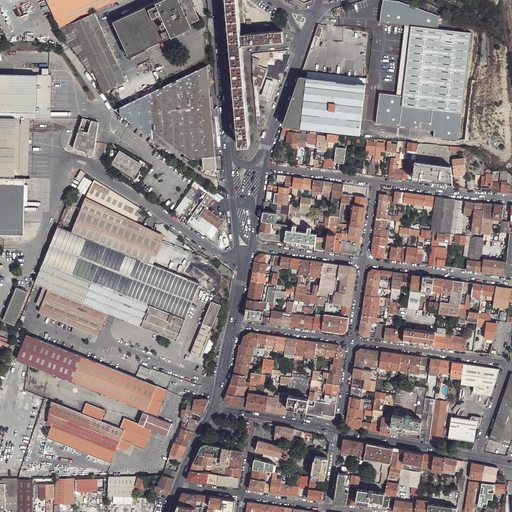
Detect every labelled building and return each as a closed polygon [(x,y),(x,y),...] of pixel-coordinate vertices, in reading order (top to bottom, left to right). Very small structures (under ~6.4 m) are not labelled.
[(112,3),(117,0),(45,0),(49,7),(58,27),(72,21),(94,11),(112,3)] [(163,0),(156,4),(170,36),(191,26),(188,22),(178,0),(163,0)] [(188,0),(178,0),(188,22),(197,18),(188,0)] [(226,0),(239,141),(239,145),(251,144),(242,45),(284,41),(283,30),(241,34),(237,0),(226,0)] [(382,0),(381,23),(405,25),(411,26),(437,29),(439,16),(398,2),(383,0),(382,0)] [(113,7),(112,3),(94,11),(95,12),(96,15),(113,7)] [(131,54),(170,36),(156,4),(116,22),(131,54)] [(16,8),(19,16),(25,14),(22,5),(16,8)] [(108,41),(96,15),(95,12),(72,22),(104,91),(127,81),(108,41)] [(72,22),(72,21),(58,27),(72,46),(99,85),(104,92),(104,91),(72,22)] [(396,96),(403,96),(411,26),(405,25),(396,96)] [(318,26),(311,43),(316,45),(319,37),(320,37),(322,31),(322,29),(322,28),(320,27),(318,26)] [(403,96),(402,106),(462,112),(471,33),(437,29),(411,26),(403,96)] [(255,84),(261,87),(268,68),(257,64),(253,76),(255,84)] [(208,66),(114,109),(128,119),(150,136),(154,131),(193,159),(203,158),(207,158),(208,169),(218,168),(217,155),(211,96),(208,66)] [(0,117),(29,118),(50,118),(51,74),(48,74),(49,68),(41,68),(41,74),(35,74),(0,73),(0,117)] [(308,72),(307,77),(362,84),(365,84),(366,79),(308,72)] [(284,125),(360,134),(361,123),(365,84),(362,84),(307,77),(300,77),(283,125),(284,125)] [(269,98),(275,81),(271,80),(267,79),(261,96),(266,97),(269,98)] [(402,106),(403,96),(396,96),(380,94),(376,123),(434,131),(433,137),(458,140),(462,112),(402,106)] [(214,95),(211,96),(217,155),(220,155),(214,95)] [(29,118),(0,117),(0,235),(5,235),(23,236),(24,175),(27,175),(28,150),(31,148),(31,145),(28,143),(29,118)] [(99,122),(93,120),(91,126),(90,130),(89,133),(83,131),(80,130),(74,148),(86,151),(85,153),(86,155),(92,156),(93,155),(95,153),(99,122)] [(281,131),(280,135),(288,136),(287,140),(292,141),(292,146),(297,147),(298,145),(298,142),(299,133),(288,131),(288,132),(281,131)] [(299,133),(298,142),(307,143),(308,133),(306,133),(301,132),(299,132),(299,133)] [(308,133),(307,143),(316,145),(318,135),(315,134),(310,134),(308,133)] [(338,135),(328,134),(327,136),(327,141),(337,142),(338,135)] [(318,135),(316,145),(316,147),(317,147),(317,149),(325,150),(327,141),(327,136),(318,135)] [(359,138),(353,137),(353,139),(352,145),(361,146),(362,138),(359,138)] [(371,139),(367,139),(367,143),(366,146),(366,149),(369,150),(368,154),(373,154),(375,155),(377,142),(374,142),(371,142),(371,139)] [(383,143),(377,142),(375,155),(375,159),(377,159),(380,159),(380,155),(381,151),(386,152),(386,151),(388,140),(383,140),(383,143)] [(391,141),(388,140),(386,151),(393,152),(393,155),(396,155),(396,153),(397,146),(398,141),(393,141),(393,143),(391,143),(391,141)] [(408,142),(398,141),(397,146),(401,147),(400,153),(400,158),(405,159),(406,152),(407,149),(408,142)] [(408,142),(407,149),(415,150),(417,151),(418,143),(408,142)] [(449,146),(418,143),(417,151),(416,153),(415,161),(451,166),(449,146)] [(346,149),(336,147),(334,160),(340,161),(340,162),(344,163),(346,149)] [(135,177),(143,164),(121,151),(113,164),(135,177)] [(334,160),(325,158),(323,166),(333,168),(334,162),(334,160)] [(465,170),(464,158),(452,159),(453,175),(464,174),(463,170),(465,170)] [(451,166),(415,161),(412,178),(424,180),(424,179),(432,180),(432,181),(452,184),(451,166)] [(396,165),(394,164),(392,178),(402,180),(404,170),(398,169),(398,165),(396,165)] [(86,173),(81,170),(76,178),(81,181),(86,173)] [(504,172),(493,172),(493,175),(491,191),(500,192),(501,181),(507,182),(508,173),(504,172)] [(491,191),(493,175),(486,174),(486,177),(481,177),(481,188),(479,188),(478,190),(481,190),(491,191)] [(293,187),(294,177),(286,176),(286,181),(285,187),(290,188),(293,188),(293,187)] [(295,187),(303,188),(304,178),(294,177),(293,187),(295,187)] [(313,190),(314,180),(304,178),(303,188),(313,190)] [(142,209),(94,179),(86,196),(136,222),(142,209)] [(466,179),(467,189),(474,190),(475,180),(466,179)] [(322,195),(324,181),(314,180),(313,190),(312,194),(315,194),(315,193),(322,195)] [(332,196),(334,183),(324,181),(322,195),(332,196)] [(501,181),(500,192),(509,193),(510,184),(507,184),(507,182),(501,181)] [(343,189),(344,184),(334,183),(332,196),(336,197),(342,198),(342,194),(343,189)] [(367,187),(356,186),(355,192),(354,196),(356,196),(367,198),(368,189),(367,187)] [(219,193),(216,191),(211,188),(208,193),(215,198),(219,193)] [(404,202),(405,192),(395,191),(394,198),(388,197),(388,195),(382,194),(382,193),(380,193),(379,200),(387,201),(390,201),(403,203),(404,202)] [(404,202),(422,205),(424,205),(425,195),(416,194),(405,192),(404,202)] [(209,207),(215,198),(208,193),(201,201),(207,206),(209,207)] [(278,203),(288,204),(289,196),(289,194),(280,193),(279,200),(278,203)] [(350,202),(351,195),(342,194),(342,198),(341,203),(345,203),(349,204),(350,202)] [(428,205),(430,206),(433,206),(434,196),(425,195),(424,205),(426,205),(428,205)] [(82,207),(72,232),(135,258),(141,260),(153,264),(162,242),(163,240),(164,235),(147,227),(136,222),(86,196),(82,207)] [(366,206),(367,198),(356,196),(355,205),(366,206)] [(432,217),(452,220),(455,199),(435,196),(434,206),(433,210),(432,217)] [(299,212),(310,214),(311,203),(311,199),(301,197),(300,207),(299,212)] [(465,201),(455,199),(452,220),(451,233),(465,236),(468,236),(471,237),(471,236),(471,231),(474,215),(463,214),(465,201)] [(339,217),(341,203),(339,202),(340,200),(337,200),(335,213),(330,212),(330,216),(339,217)] [(379,200),(378,208),(387,210),(387,209),(386,209),(387,203),(387,201),(379,200)] [(201,201),(192,215),(198,220),(201,215),(207,207),(207,206),(201,201)] [(463,214),(474,215),(475,203),(465,201),(463,214)] [(289,214),(289,213),(289,210),(290,206),(290,205),(288,204),(278,203),(277,213),(284,214),(289,214)] [(480,233),(484,203),(475,203),(474,215),(471,231),(474,232),(480,233)] [(492,219),(494,204),(484,203),(480,233),(484,233),(491,234),(491,232),(491,229),(492,223),(492,219)] [(504,205),(494,204),(492,219),(498,219),(501,220),(504,205)] [(363,226),(366,206),(355,205),(354,205),(353,215),(352,216),(351,225),(363,226)] [(207,207),(201,215),(219,227),(225,219),(207,207)] [(398,221),(401,221),(402,212),(398,212),(398,216),(388,215),(388,213),(385,213),(386,211),(387,211),(387,210),(378,208),(376,217),(386,219),(390,219),(398,221)] [(275,223),(277,213),(265,211),(263,211),(262,221),(274,223),(275,223)] [(275,223),(282,224),(284,214),(277,213),(275,223)] [(330,216),(322,215),(319,215),(319,218),(319,219),(318,225),(318,228),(328,229),(330,216)] [(338,223),(339,217),(330,216),(328,229),(328,233),(336,235),(336,233),(337,225),(338,223)] [(376,217),(375,227),(385,229),(386,229),(386,228),(385,227),(386,219),(376,217)] [(433,231),(451,233),(452,220),(432,217),(431,227),(431,231),(433,231)] [(274,223),(262,221),(260,231),(270,233),(271,226),(273,227),(274,223)] [(509,228),(509,222),(501,221),(500,232),(509,232),(509,228)] [(286,235),(287,229),(287,225),(282,224),(275,223),(274,223),(273,227),(274,227),(281,228),(281,229),(281,233),(281,234),(286,235)] [(361,236),(363,226),(351,225),(350,224),(349,233),(349,234),(361,236)] [(315,248),(316,237),(317,233),(311,233),(312,227),(308,227),(307,232),(296,230),(297,225),(293,225),(293,230),(287,229),(286,235),(285,242),(284,243),(293,244),(293,243),(300,244),(300,245),(315,248)] [(51,244),(128,275),(134,278),(141,260),(135,258),(72,232),(58,226),(51,244)] [(375,227),(374,235),(388,237),(389,229),(388,229),(386,229),(385,229),(375,227)] [(419,236),(419,240),(431,242),(433,231),(431,231),(420,229),(419,236)] [(263,239),(285,242),(286,235),(281,234),(279,234),(274,233),(273,233),(270,233),(260,231),(259,235),(263,239)] [(429,264),(445,267),(447,250),(447,248),(436,247),(437,241),(449,243),(450,241),(451,233),(433,231),(431,242),(429,264)] [(469,247),(468,256),(475,257),(481,258),(483,240),(490,241),(491,234),(484,233),(480,233),(474,232),(474,237),(471,236),(471,237),(469,247)] [(336,239),(336,235),(328,233),(327,238),(326,250),(334,251),(335,246),(336,239)] [(360,245),(361,236),(349,234),(348,234),(343,234),(343,233),(342,238),(356,240),(357,242),(356,245),(360,245)] [(451,233),(450,241),(455,242),(464,244),(465,236),(451,233)] [(386,245),(387,246),(388,240),(388,237),(374,235),(373,243),(386,245)] [(315,248),(326,250),(327,238),(316,237),(315,248)] [(360,249),(360,247),(356,246),(351,245),(351,242),(342,241),(341,243),(341,247),(340,252),(353,254),(360,249)] [(384,258),(386,245),(373,243),(372,251),(376,257),(384,258)] [(128,275),(51,244),(44,262),(122,292),(150,304),(186,318),(193,301),(134,278),(128,275)] [(415,263),(417,248),(412,248),(407,247),(405,261),(415,263)] [(255,257),(255,262),(265,263),(267,254),(261,253),(255,257)] [(292,258),(282,256),(280,266),(290,268),(292,258)] [(302,259),(292,258),(290,268),(299,269),(298,270),(300,270),(302,259)] [(312,261),(302,259),(300,270),(298,284),(300,284),(301,278),(302,278),(302,277),(301,277),(301,274),(309,275),(312,261)] [(468,260),(466,270),(482,272),(492,273),(504,275),(506,262),(484,259),(483,262),(474,261),(468,260)] [(324,262),(312,261),(309,275),(321,277),(324,262)] [(122,292),(44,262),(36,283),(43,285),(49,288),(42,306),(40,311),(74,325),(89,331),(98,335),(108,312),(114,314),(141,326),(150,304),(122,292)] [(265,263),(255,262),(253,271),(265,273),(267,265),(273,266),(273,264),(270,264),(265,263)] [(321,277),(320,285),(318,292),(330,293),(335,294),(340,264),(324,262),(321,277)] [(233,278),(234,273),(221,264),(218,269),(233,278)] [(352,266),(340,264),(335,294),(330,293),(330,297),(329,302),(336,304),(339,304),(351,306),(356,272),(352,266)] [(368,272),(368,278),(378,279),(379,274),(381,275),(388,276),(393,276),(394,272),(373,269),(368,272)] [(265,273),(253,271),(251,280),(264,282),(265,276),(268,276),(269,274),(267,273),(265,273)] [(279,274),(272,272),(271,274),(270,283),(277,284),(279,274)] [(403,273),(394,272),(393,276),(393,281),(392,284),(401,286),(401,283),(401,281),(403,273)] [(413,274),(403,273),(401,281),(412,283),(413,274)] [(423,276),(413,274),(412,283),(411,283),(411,287),(411,288),(422,289),(423,276)] [(434,277),(423,276),(422,289),(432,291),(434,277)] [(444,279),(434,277),(432,291),(431,293),(431,294),(438,295),(441,296),(442,293),(444,279)] [(378,279),(368,278),(366,286),(379,288),(380,280),(378,279)] [(454,280),(444,279),(442,293),(451,294),(452,295),(454,280)] [(260,300),(264,282),(251,280),(249,290),(248,299),(260,300)] [(464,282),(454,280),(452,295),(451,294),(451,297),(450,303),(440,301),(440,303),(439,313),(449,314),(455,315),(458,315),(459,309),(460,307),(462,292),(464,282)] [(270,283),(264,282),(260,300),(264,301),(268,302),(274,303),(275,298),(276,289),(276,288),(277,284),(270,283)] [(474,283),(473,285),(472,296),(482,297),(482,295),(483,284),(474,283)] [(496,286),(483,284),(482,295),(487,295),(495,297),(496,286)] [(49,288),(43,285),(36,303),(42,306),(49,288)] [(379,288),(366,286),(365,295),(380,297),(381,288),(379,288)] [(511,288),(496,286),(495,297),(494,300),(493,304),(493,306),(509,309),(509,303),(510,300),(511,288)] [(28,292),(17,288),(4,321),(15,325),(28,292)] [(400,289),(392,288),(391,290),(390,297),(397,298),(397,295),(399,295),(400,289)] [(278,290),(276,289),(275,298),(284,299),(285,294),(286,291),(278,290)] [(410,291),(409,303),(408,308),(418,310),(420,296),(421,292),(410,291)] [(296,292),(295,295),(294,300),(301,301),(301,304),(303,304),(303,301),(316,303),(316,304),(315,304),(315,308),(311,307),(311,308),(304,307),(303,311),(305,311),(304,315),(306,316),(307,313),(310,314),(311,313),(316,314),(316,312),(319,295),(318,295),(312,295),(311,294),(306,294),(296,292)] [(327,297),(319,295),(316,312),(320,313),(322,301),(326,302),(327,297)] [(378,307),(380,297),(365,295),(363,305),(378,307)] [(390,302),(390,298),(388,298),(387,298),(386,305),(381,305),(381,307),(382,307),(386,308),(389,308),(389,305),(390,302)] [(264,301),(260,300),(248,299),(246,308),(262,310),(264,301)] [(481,299),(481,301),(478,318),(490,320),(491,320),(493,308),(491,308),(491,310),(487,310),(487,314),(482,313),(482,311),(483,306),(484,301),(483,301),(483,300),(481,299)] [(465,310),(459,309),(458,315),(459,315),(467,316),(468,317),(469,311),(471,301),(466,300),(465,307),(465,310)] [(221,305),(212,301),(195,346),(192,351),(202,355),(209,336),(212,337),(215,330),(212,329),(221,305)] [(286,313),(282,312),(280,324),(290,325),(294,304),(294,302),(288,301),(286,313)] [(431,301),(430,301),(429,303),(428,311),(436,312),(439,313),(440,303),(431,301)] [(477,312),(469,311),(468,317),(478,318),(481,301),(479,301),(477,312)] [(336,304),(329,302),(326,302),(325,311),(335,312),(336,304)] [(186,318),(150,304),(141,326),(178,340),(186,318)] [(294,304),(290,325),(314,329),(315,317),(306,316),(304,315),(294,314),(295,309),(296,309),(297,307),(298,307),(298,304),(294,304)] [(325,314),(324,318),(322,330),(343,333),(347,330),(351,306),(339,304),(338,308),(342,309),(342,310),(343,310),(342,313),(343,314),(343,317),(340,316),(340,315),(339,315),(339,316),(333,315),(333,314),(332,314),(332,315),(325,314)] [(377,313),(378,307),(363,305),(362,315),(377,317),(377,313)] [(398,306),(389,305),(389,308),(388,313),(398,314),(399,307),(398,306)] [(264,310),(262,310),(246,308),(245,314),(249,319),(262,321),(264,310)] [(272,312),(266,311),(264,310),(262,321),(270,322),(272,312)] [(278,311),(273,311),(272,312),(270,322),(280,324),(282,312),(281,312),(282,310),(278,310),(278,311)] [(377,317),(362,315),(361,321),(372,322),(375,323),(376,323),(377,317)] [(315,317),(314,329),(322,330),(324,318),(315,317)] [(490,320),(478,318),(478,323),(477,326),(486,327),(487,322),(488,322),(488,321),(490,321),(490,320)] [(372,322),(361,321),(360,331),(363,336),(370,337),(371,332),(372,322)] [(384,339),(394,340),(396,329),(393,328),(394,323),(387,322),(386,324),(384,339)] [(496,323),(488,322),(487,322),(486,327),(484,338),(487,339),(494,340),(494,339),(496,323)] [(376,338),(384,339),(386,324),(385,324),(379,323),(378,323),(378,326),(376,338)] [(89,331),(74,325),(71,332),(85,339),(89,331)] [(403,342),(433,346),(435,336),(435,334),(435,333),(405,328),(404,335),(403,342)] [(394,340),(403,342),(404,335),(399,334),(400,329),(396,329),(394,340)] [(266,343),(268,334),(259,333),(251,332),(244,336),(241,344),(254,346),(257,347),(257,342),(266,343)] [(61,376),(145,410),(139,423),(125,418),(120,428),(102,421),(106,410),(87,403),(83,413),(52,401),(48,425),(52,426),(48,437),(111,463),(118,448),(121,440),(132,445),(144,449),(152,429),(168,435),(172,423),(157,417),(167,391),(157,387),(157,386),(146,381),(151,369),(140,364),(135,377),(102,364),(31,335),(27,334),(17,358),(20,359),(29,363),(57,374),(56,378),(60,380),(61,376)] [(266,345),(276,346),(277,336),(268,334),(266,343),(266,345)] [(275,349),(285,350),(288,337),(277,336),(276,346),(275,349)] [(433,346),(443,348),(445,337),(435,336),(433,346)] [(453,349),(465,351),(467,338),(455,336),(455,339),(453,349)] [(295,354),(297,339),(288,337),(285,350),(285,353),(295,354)] [(443,348),(453,349),(455,339),(445,337),(443,348)] [(305,355),(307,340),(297,339),(295,354),(297,354),(305,355)] [(315,354),(317,342),(307,340),(305,355),(315,357),(315,354)] [(340,345),(317,342),(315,354),(335,357),(334,361),(333,361),(332,364),(334,364),(332,373),(340,375),(344,351),(340,345)] [(241,344),(240,344),(238,354),(251,356),(252,356),(253,349),(254,346),(241,344)] [(357,351),(354,367),(364,369),(364,365),(369,365),(371,366),(380,367),(382,351),(361,348),(357,351)] [(402,354),(382,351),(380,367),(381,367),(387,368),(388,368),(390,369),(399,370),(399,369),(402,354)] [(251,356),(238,354),(236,362),(250,365),(251,356)] [(411,356),(402,354),(399,369),(409,371),(411,356)] [(422,357),(411,356),(409,371),(409,372),(419,374),(420,368),(421,365),(422,357)] [(431,359),(422,357),(421,365),(427,366),(430,366),(431,359)] [(272,372),(272,371),(274,360),(264,358),(262,367),(262,371),(272,372)] [(441,360),(431,359),(430,366),(429,372),(439,373),(441,360)] [(453,362),(441,360),(439,373),(450,374),(450,376),(451,376),(453,362)] [(249,367),(250,365),(236,362),(234,373),(246,375),(247,376),(249,367)] [(463,363),(453,362),(451,376),(450,378),(461,380),(463,364),(463,363)] [(463,364),(461,380),(460,384),(474,386),(473,391),(477,391),(477,394),(491,396),(500,369),(463,364)] [(364,369),(354,367),(353,377),(366,379),(369,380),(370,370),(364,369)] [(316,370),(313,370),(312,377),(312,380),(317,381),(318,381),(320,371),(316,370)] [(379,372),(370,370),(369,380),(376,381),(378,381),(378,378),(378,376),(379,372)] [(264,382),(265,374),(262,374),(258,373),(256,373),(252,372),(252,375),(251,376),(251,380),(255,381),(264,382)] [(339,385),(340,375),(332,373),(324,372),(323,377),(327,377),(327,383),(339,385)] [(246,375),(234,373),(230,383),(247,386),(250,386),(250,384),(250,382),(248,381),(245,381),(246,375)] [(511,373),(490,438),(510,445),(511,438),(511,373)] [(290,385),(291,377),(284,376),(281,376),(281,379),(280,383),(289,384),(290,385)] [(310,391),(312,380),(308,379),(301,379),(291,377),(290,385),(290,386),(288,395),(309,398),(310,391)] [(316,383),(317,381),(312,380),(310,391),(315,392),(321,393),(322,391),(318,390),(319,388),(316,387),(316,383)] [(368,385),(367,390),(373,390),(374,391),(376,381),(369,380),(368,385)] [(337,396),(339,385),(327,383),(323,382),(322,382),(321,384),(321,386),(325,387),(326,386),(325,394),(337,396)] [(247,386),(230,383),(227,393),(243,396),(247,386)] [(411,386),(397,384),(396,395),(395,401),(394,409),(400,410),(403,394),(405,391),(410,392),(411,386)] [(254,386),(250,386),(249,392),(248,397),(246,407),(266,411),(268,396),(255,394),(257,387),(254,386)] [(423,415),(425,398),(427,388),(413,386),(412,392),(418,393),(419,396),(416,413),(423,415)] [(351,387),(350,397),(361,399),(361,397),(362,390),(362,389),(360,388),(354,387),(351,387)] [(268,396),(266,411),(275,413),(278,398),(272,397),(273,396),(274,392),(269,391),(268,396)] [(376,391),(375,401),(374,404),(378,404),(379,399),(385,400),(386,393),(376,391)] [(246,397),(243,396),(227,393),(225,398),(227,404),(246,407),(248,397),(246,397)] [(396,395),(386,393),(385,400),(395,401),(396,395)] [(288,400),(286,407),(296,409),(297,409),(307,411),(308,400),(309,398),(288,395),(288,400)] [(350,397),(348,406),(362,409),(363,403),(364,399),(362,399),(361,399),(350,397)] [(288,400),(278,398),(275,413),(285,415),(286,407),(288,400)] [(423,415),(420,432),(419,440),(429,442),(430,435),(435,400),(425,398),(423,415)] [(206,409),(210,399),(197,399),(194,399),(194,401),(193,410),(205,411),(206,409)] [(308,400),(307,411),(306,413),(324,417),(324,415),(334,417),(336,404),(325,403),(314,401),(308,400)] [(447,402),(435,400),(430,435),(441,437),(443,428),(447,402)] [(371,424),(370,431),(380,433),(382,417),(384,405),(378,404),(374,404),(374,405),(373,411),(372,416),(371,424)] [(350,427),(360,429),(361,422),(363,409),(362,409),(348,406),(346,422),(350,427)] [(192,413),(193,410),(187,409),(183,409),(182,415),(191,418),(191,417),(192,413)] [(393,414),(392,419),(391,426),(399,427),(399,429),(413,431),(413,430),(420,432),(423,415),(416,413),(416,417),(415,418),(410,417),(410,415),(410,414),(408,414),(406,414),(406,417),(402,416),(403,412),(399,411),(398,415),(393,414)] [(195,432),(200,421),(191,418),(182,415),(181,420),(184,420),(182,426),(181,428),(183,428),(195,432)] [(382,417),(380,433),(390,434),(391,426),(392,419),(382,417)] [(471,420),(452,417),(450,429),(449,438),(474,442),(476,428),(479,428),(479,425),(480,425),(481,418),(474,417),(474,418),(471,418),(471,420)] [(360,429),(370,431),(371,424),(361,422),(360,429)] [(275,435),(275,438),(280,439),(293,440),(294,434),(295,429),(289,427),(287,427),(276,426),(275,433),(275,435)] [(191,440),(195,432),(183,428),(180,436),(191,440)] [(443,428),(441,437),(449,438),(450,429),(443,428)] [(188,446),(191,440),(180,436),(178,436),(176,441),(176,442),(175,441),(174,442),(188,446)] [(364,455),(367,443),(344,438),(342,451),(352,453),(352,454),(353,455),(354,453),(364,455)] [(121,440),(118,448),(126,451),(132,445),(121,440)] [(279,446),(274,445),(258,440),(255,450),(263,452),(277,456),(282,457),(288,458),(289,452),(290,449),(279,446)] [(185,451),(188,446),(174,442),(170,454),(182,458),(185,451)] [(222,456),(223,447),(208,443),(201,447),(198,453),(213,455),(214,450),(215,450),(215,455),(222,456)] [(391,462),(394,448),(367,443),(364,455),(364,456),(391,462)] [(221,461),(221,463),(229,464),(232,449),(223,447),(222,456),(221,461)] [(399,481),(402,463),(403,461),(405,450),(394,448),(391,462),(388,479),(399,481)] [(235,466),(241,467),(243,451),(232,449),(229,464),(235,465),(235,466)] [(422,465),(424,454),(405,450),(403,461),(422,465)] [(281,461),(282,457),(277,456),(263,452),(262,460),(275,463),(276,460),(281,461)] [(217,460),(221,461),(222,456),(215,455),(213,455),(198,453),(194,462),(204,463),(211,464),(213,465),(213,463),(217,463),(217,460)] [(432,469),(434,455),(424,454),(422,465),(422,467),(432,469)] [(445,458),(434,455),(432,469),(432,471),(443,473),(443,470),(445,458)] [(327,457),(327,458),(316,456),(313,478),(317,478),(319,479),(324,479),(327,457)] [(387,485),(388,479),(391,462),(364,456),(363,460),(382,464),(381,472),(383,473),(381,484),(387,485)] [(274,472),(275,463),(262,460),(255,458),(253,468),(268,471),(274,471),(274,472)] [(458,460),(445,458),(443,470),(447,470),(456,472),(457,465),(458,460)] [(167,462),(164,471),(172,474),(173,471),(167,469),(169,463),(167,462)] [(204,463),(194,462),(191,470),(202,472),(203,471),(203,467),(204,463)] [(483,480),(485,465),(471,462),(469,478),(483,480)] [(419,487),(419,485),(422,467),(402,463),(399,481),(398,484),(412,486),(415,487),(419,487)] [(498,468),(485,465),(483,480),(495,481),(498,468)] [(239,478),(240,469),(235,468),(229,467),(227,467),(225,476),(239,478)] [(252,478),(266,480),(268,471),(253,468),(252,478)] [(202,472),(191,470),(187,480),(207,483),(209,473),(204,472),(202,472)] [(270,492),(279,494),(281,484),(281,481),(282,479),(281,479),(277,478),(278,472),(274,472),(274,471),(271,484),(271,487),(270,492)] [(346,504),(347,502),(349,491),(344,490),(347,474),(341,473),(339,472),(335,498),(339,503),(346,504)] [(207,483),(217,484),(219,475),(215,474),(209,473),(207,483)] [(170,490),(175,478),(163,474),(162,475),(163,475),(162,478),(159,486),(170,490)] [(299,488),(301,476),(290,474),(290,477),(296,478),(295,486),(297,486),(297,489),(299,489),(299,488)] [(352,474),(351,483),(359,485),(360,476),(352,474)] [(109,492),(108,496),(122,496),(134,497),(136,485),(139,475),(109,476),(109,489),(109,492)] [(151,475),(139,475),(136,485),(146,488),(148,484),(151,475)] [(238,488),(239,478),(225,476),(221,475),(219,475),(217,484),(221,485),(238,488)] [(309,489),(310,486),(311,477),(301,476),(299,488),(309,489)] [(59,511),(60,502),(75,502),(76,477),(55,478),(55,481),(55,484),(55,499),(54,511),(59,511)] [(18,479),(18,478),(0,478),(0,508),(18,508),(18,479)] [(250,489),(265,492),(265,486),(266,480),(252,478),(250,489)] [(17,511),(33,511),(33,479),(18,479),(18,508),(17,511)] [(396,496),(398,484),(399,481),(388,479),(387,485),(385,493),(385,494),(396,496)] [(459,479),(457,491),(460,491),(464,492),(466,481),(460,480),(460,479),(459,479)] [(464,511),(476,511),(477,503),(479,503),(482,482),(469,481),(464,511)] [(488,503),(491,504),(493,494),(493,493),(494,493),(494,484),(482,482),(479,503),(487,505),(488,503)] [(51,499),(55,499),(55,484),(34,484),(34,498),(44,498),(47,498),(46,499),(51,499)] [(279,494),(287,495),(288,485),(281,484),(279,494)] [(494,493),(505,493),(505,485),(500,485),(494,484),(494,493)] [(168,495),(170,490),(159,486),(157,485),(155,491),(168,495)] [(297,497),(299,490),(299,489),(297,489),(290,488),(290,485),(288,485),(287,495),(297,497)] [(322,500),(323,491),(319,490),(320,488),(315,487),(310,486),(309,489),(309,492),(308,498),(322,500)] [(382,507),(385,494),(385,493),(358,489),(357,492),(357,493),(355,503),(382,507)] [(182,492),(178,503),(194,506),(196,502),(197,500),(199,494),(182,492)] [(223,498),(211,496),(210,502),(209,506),(213,507),(220,508),(222,508),(223,498)] [(236,500),(223,498),(222,508),(224,508),(224,510),(225,511),(234,511),(236,500)] [(426,511),(428,503),(428,501),(417,499),(416,503),(414,511),(426,511)] [(393,511),(399,511),(414,511),(416,503),(395,500),(393,511)] [(259,511),(261,503),(248,501),(246,511),(256,511),(258,511),(259,511)] [(194,506),(178,503),(174,511),(192,511),(195,506),(194,506)] [(273,511),(274,505),(261,503),(259,511),(273,511)] [(441,505),(428,503),(426,511),(456,511),(457,508),(444,506),(444,504),(441,504),(441,505)] [(476,511),(484,511),(487,505),(479,503),(477,503),(476,511)] [(498,511),(500,507),(491,504),(488,503),(487,505),(484,511),(498,511)]
